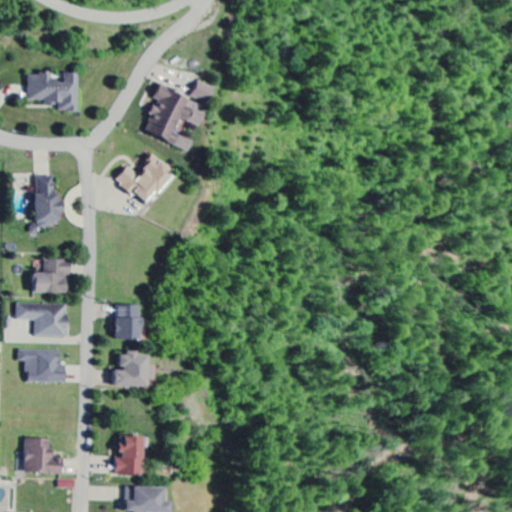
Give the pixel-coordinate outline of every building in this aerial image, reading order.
[(29,101),(45,101),(45,105),(59,105),(59,112),(79,112),(80,74),(65,74),(65,82),(53,82),(53,75),(29,75),(29,101)] [(192,98),(208,104),(213,88),(197,83),(192,98)] [(145,134),(190,151),(193,142),(176,135),(182,120),(200,127),(207,106),(160,88),(155,100),(158,101),(145,134)] [(128,168),(117,181),(149,207),(175,175),(154,157),(139,176),(128,168)] [(36,177),(38,229),(62,228),(61,201),(58,201),(57,176),(36,177)] [(45,274),(35,273),(35,294),(68,295),(69,275),(72,275),(72,261),(46,261),(45,274)] [(69,306),(18,305),(17,321),(36,321),(35,338),(68,338),(69,306)] [(140,307),(118,306),(118,341),(140,341),(140,307)] [(67,383),(67,366),(62,366),(62,350),(20,351),(20,363),(27,362),(28,384),(67,383)] [(143,477),(144,438),(123,437),(122,458),(117,458),(117,476),(143,477)] [(26,474),(63,475),(64,461),(52,461),(53,440),(26,440),(26,474)] [(164,504),(165,489),(127,488),(126,511),(170,511),(171,504),(164,504)]
